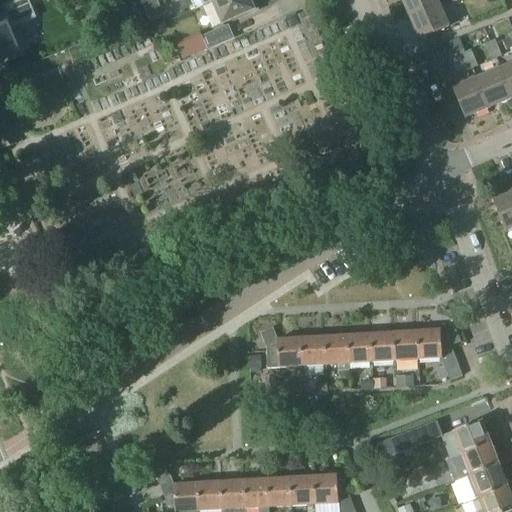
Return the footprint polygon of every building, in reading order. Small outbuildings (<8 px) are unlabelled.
[(0,61),(19,53),(10,30),(36,19),(28,0),(21,0),(1,9),(0,6),(0,61)] [(139,0),(143,8),(157,2),(156,0),(139,0)] [(189,0),(195,11),(211,4),(219,0),(189,0)] [(250,0),(219,0),(211,4),(221,26),(253,12),(252,9),(254,8),(250,0)] [(435,0),(399,0),(407,19),(438,6),(435,0)] [(157,2),(143,8),(149,22),(163,15),(157,2)] [(438,6),(407,19),(418,43),(449,30),(438,6)] [(202,39),(208,50),(231,40),(226,28),(202,39)] [(460,56),(465,54),(459,40),(447,45),(453,58),(460,56)] [(502,58),(495,41),(484,45),(491,62),(502,58)] [(465,54),(460,56),(467,72),(478,68),(472,52),(465,54)] [(448,81),(437,56),(425,61),(436,86),(448,81)] [(511,100),(511,65),(499,70),(511,100)] [(511,100),(499,70),(475,80),(488,110),(511,100)] [(488,110),(475,80),(451,91),(463,121),(488,110)] [(0,148),(1,151),(15,145),(0,108),(0,148)] [(511,231),(511,195),(493,203),(506,234),(511,231)] [(259,333),(263,342),(276,337),(273,328),(259,333)] [(440,361),(442,366),(456,361),(453,353),(441,357),(440,338),(441,338),(440,332),(415,334),(416,362),(440,361)] [(415,334),(393,335),(394,363),(416,362),(415,334)] [(393,335),(370,337),(371,365),(394,363),(393,335)] [(276,337),(263,342),(264,346),(266,350),(277,346),(278,342),(276,337)] [(371,365),(370,337),(347,338),(348,366),(371,365)] [(348,366),(347,338),(323,339),(325,367),(338,366),(338,372),(348,372),(348,366)] [(441,357),(453,353),(448,340),(441,340),(441,338),(440,338),(441,357)] [(325,367),(323,339),(300,340),(301,368),(325,367)] [(266,350),(267,370),(301,368),(300,340),(278,342),(277,346),(266,350)] [(260,370),(262,370),(261,358),(259,358),(259,354),(250,355),(250,358),(249,358),(250,371),(251,375),(252,375),(261,374),(260,370)] [(459,368),(456,361),(442,366),(445,373),(459,368)] [(462,377),(459,368),(445,373),(448,383),(462,377)] [(397,390),(414,389),(413,378),(396,379),(397,390)] [(359,382),(360,392),(372,391),(372,381),(359,382)] [(386,391),(386,381),(374,381),(375,391),(386,391)] [(483,423),(442,438),(451,461),(462,457),(492,446),(483,423)] [(387,442),(393,457),(439,439),(433,424),(387,442)] [(462,457),(471,479),(500,468),(492,446),(462,457)] [(163,464),(140,473),(144,484),(156,480),(168,475),(163,464)] [(500,468),(471,479),(456,485),(465,506),(479,501),(480,501),(509,490),(500,468)] [(168,475),(156,480),(159,487),(172,482),(169,475),(168,475)] [(337,501),(348,496),(347,492),(356,488),(351,477),(344,477),(335,478),(337,501)] [(351,504),(348,496),(337,501),(335,478),(312,479),(314,506),(338,504),(339,509),(351,504)] [(312,479),(289,480),(291,507),(314,506),(312,479)] [(289,480),(266,482),(267,509),(291,507),(289,480)] [(172,482),(159,487),(162,496),(174,492),(174,487),(172,482)] [(243,483),(244,510),(257,509),(257,511),(266,511),(267,509),(266,482),(246,483),(243,483)] [(243,483),(219,484),(221,511),(220,511),(244,511),(244,510),(243,483)] [(219,484),(197,486),(198,511),(215,511),(221,511),(219,484)] [(173,507),(173,511),(198,511),(197,486),(174,487),(174,492),(162,496),(166,507),(173,507)] [(511,511),(511,498),(509,490),(480,501),(484,511),(483,511),(511,511)]
